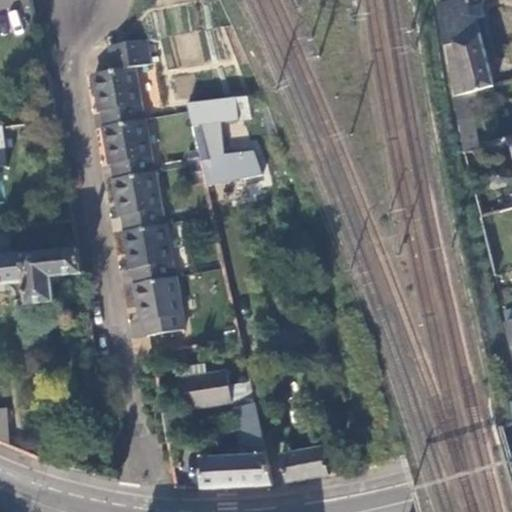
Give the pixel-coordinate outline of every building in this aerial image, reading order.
[(302,0),(307,13),(346,1),(345,0),(302,0)] [(466,0),(458,0),(437,6),(445,50),(452,88),(454,97),(474,92),(494,87),(477,17),(471,19),(466,0)] [(148,67),(144,40),(109,46),(113,73),(94,76),(98,98),(101,113),(104,112),(106,127),(142,120),(133,69),(148,67)] [(474,92),(454,97),(465,154),(478,151),(471,117),(473,116),(472,112),(478,109),(474,92)] [(253,152),(224,156),(222,122),(250,119),(246,98),(189,103),(190,111),(193,126),(202,124),(211,160),(199,161),(200,164),(205,185),(262,176),(253,152)] [(142,120),(106,127),(105,127),(109,151),(112,166),(114,165),(116,179),(153,173),(143,120),(142,120)] [(198,151),(187,153),(189,166),(200,164),(199,161),(198,155),(198,151)] [(492,180),(497,183),(504,181),(508,175),(506,168),(499,164),(493,166),(489,172),(480,175),(482,183),(492,180)] [(116,179),(115,179),(118,201),(121,218),(125,218),(127,231),(163,225),(154,172),(153,173),(116,179)] [(127,231),(125,232),(129,254),(132,270),(135,270),(137,284),(175,277),(165,225),(163,225),(127,231)] [(0,228),(0,243),(23,241),(21,226),(0,228)] [(24,255),(22,255),(25,282),(27,305),(28,305),(54,302),(52,278),(82,275),(79,250),(24,255)] [(0,284),(25,282),(22,255),(0,257),(0,284)] [(137,284),(136,284),(141,308),(143,321),(145,321),(148,337),(186,330),(176,277),(175,277),(137,284)] [(234,408),(256,404),(251,383),(230,387),(227,372),(207,375),(205,366),(184,369),(191,411),(233,404),(234,408)] [(236,488),(273,486),(261,429),(256,404),(234,408),(242,450),(224,451),(224,458),(201,459),(203,490),(236,488)] [(0,442),(11,447),(5,406),(0,406),(0,442)] [(168,444),(195,439),(190,411),(163,415),(165,426),(168,444)] [(45,462),(63,467),(60,429),(42,432),(42,433),(45,462)] [(324,450),(283,457),(287,484),(308,480),(329,476),(324,450)]
